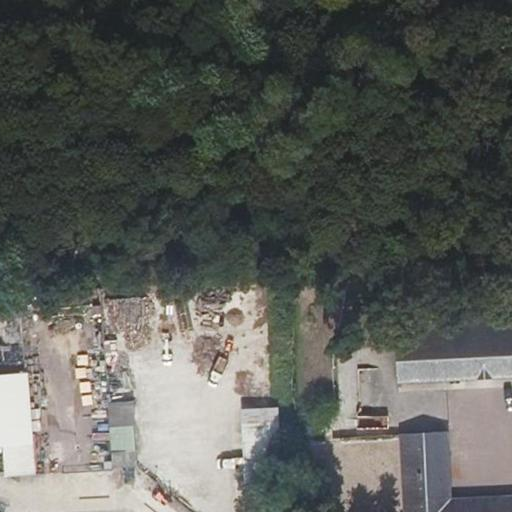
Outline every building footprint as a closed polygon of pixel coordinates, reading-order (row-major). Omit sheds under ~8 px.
[(511,375),(511,322),(392,329),(393,381),(511,375)] [(385,368),(357,367),(356,410),(383,411),(385,368)] [(28,472),(25,377),(0,377),(0,442),(3,442),(4,471),(28,472)] [(132,428),(131,401),(106,402),(107,428),(132,428)] [(133,467),(132,428),(107,428),(108,467),(133,467)] [(511,511),(511,508),(446,511),(438,511),(435,435),(401,435),(403,511),(511,511)] [(281,511),(279,455),(246,457),(248,511),(281,511)]
